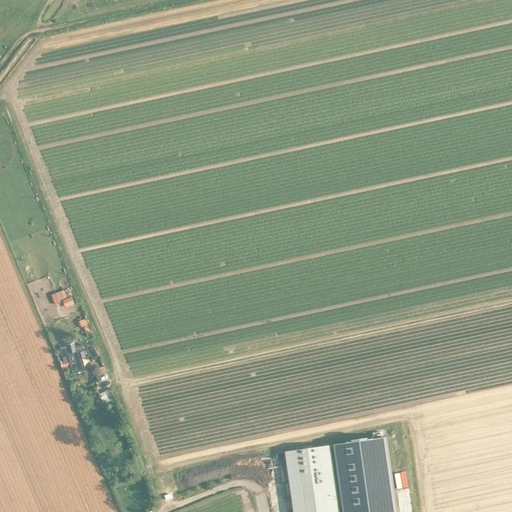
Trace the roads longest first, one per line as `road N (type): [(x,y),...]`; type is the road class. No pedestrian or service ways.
road 1 (track): [(165,507),(122,381),(511,300)]
road 2 (track): [(169,0),(30,29),(0,64)]
